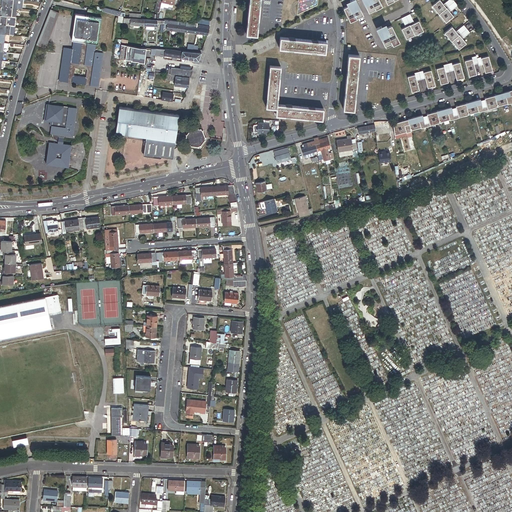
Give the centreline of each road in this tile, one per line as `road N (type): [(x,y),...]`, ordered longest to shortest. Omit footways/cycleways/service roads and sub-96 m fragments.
road 1 (residential): [(242,433),(166,427),(177,308),(254,315)]
road 2 (residential): [(239,166),(36,207),(0,207)]
road 3 (residential): [(462,0),(507,64),(506,75),(400,108)]
road 4 (residential): [(1,149),(48,0)]
road 5 (tertiary): [(228,0),(238,153)]
road 6 (residential): [(334,0),(332,127)]
road 7 (residential): [(131,247),(251,239)]
